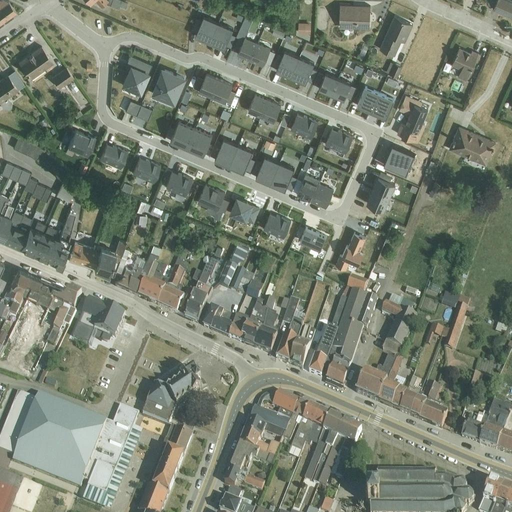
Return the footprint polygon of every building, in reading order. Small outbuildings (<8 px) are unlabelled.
[(0,0),(0,21),(16,11),(9,0),(8,0),(0,0)] [(511,0),(496,0),(494,6),(493,8),(511,16),(511,0)] [(341,4),(340,27),(354,28),(354,26),(370,27),(371,5),(341,4)] [(202,20),(197,32),(196,35),(203,38),(210,41),(219,21),(204,15),(202,20)] [(395,15),(380,48),(395,54),(401,39),(405,41),(413,23),(395,15)] [(197,32),(202,20),(196,18),(192,29),(197,32)] [(219,21),(210,41),(218,45),(225,48),(226,44),(231,33),(234,27),(219,21)] [(311,23),(299,22),(299,32),(310,33),(311,23)] [(231,33),(226,44),(232,46),(237,35),(231,33)] [(239,50),(245,37),(239,35),(233,48),(239,50)] [(245,37),(239,50),(238,53),(251,59),(259,40),(246,35),(245,37)] [(259,40),(251,59),(264,64),(265,61),(270,50),(271,46),(259,40)] [(361,47),(357,57),(363,59),(369,45),(365,44),(363,48),(361,47)] [(42,45),(19,61),(30,77),(31,76),(32,77),(45,68),(44,68),(53,60),(42,45)] [(459,46),(452,64),(461,68),(458,76),(467,80),(479,52),(468,48),(467,50),(459,46)] [(283,55),(278,67),(277,70),(284,73),(291,76),(300,55),(285,49),(283,55)] [(270,50),(265,61),(271,64),(276,52),(270,50)] [(130,66),(122,83),(140,90),(152,63),(130,53),(127,60),(126,62),(125,63),(130,66)] [(278,67),(283,55),(277,53),(272,64),(278,67)] [(300,55),(291,76),(299,79),(306,82),(307,79),(312,67),(315,62),(300,55)] [(391,61),(386,71),(397,76),(402,65),(395,62),(391,61)] [(66,66),(51,75),(59,86),(73,76),(66,66)] [(312,67),(307,79),(313,81),(318,70),(312,67)] [(163,68),(152,93),(174,102),(185,77),(163,68)] [(320,85),(325,73),(319,70),(314,82),(320,85)] [(325,73),(320,85),(319,88),(331,93),(339,77),(326,71),(325,73)] [(205,78),(200,89),(212,95),(213,94),(220,78),(207,72),(205,78)] [(8,73),(0,78),(0,100),(1,100),(3,104),(3,106),(5,107),(7,107),(9,107),(10,106),(11,105),(11,103),(10,101),(9,100),(8,99),(6,96),(18,88),(8,73)] [(200,89),(205,78),(199,75),(194,86),(200,89)] [(339,77),(331,93),(344,99),(346,96),(351,84),(352,82),(339,77)] [(213,94),(212,95),(225,100),(230,89),(233,83),(220,78),(213,94)] [(73,81),(69,84),(73,91),(78,88),(73,81)] [(351,84),(346,96),(352,98),(357,87),(351,84)] [(372,111),(380,92),(365,86),(357,104),(372,111)] [(230,89),(225,100),(232,103),(236,91),(230,89)] [(186,90),(181,101),(187,103),(192,92),(186,90)] [(380,92),(372,111),(387,117),(395,98),(380,92)] [(261,116),(268,99),(266,98),(256,93),(248,110),(261,116)] [(136,114),(141,103),(130,98),(125,109),(136,114)] [(415,103),(421,106),(423,102),(414,98),(413,102),(405,99),(400,109),(410,113),(415,103)] [(268,99),(261,116),(274,121),(281,104),(268,99)] [(141,103),(136,114),(148,119),(152,108),(141,103)] [(182,103),(179,109),(186,111),(188,106),(182,103)] [(415,103),(410,113),(407,121),(406,124),(402,122),(398,132),(418,141),(425,123),(422,122),(428,108),(421,106),(415,103)] [(224,108),(221,116),(228,119),(231,112),(224,108)] [(203,112),(201,118),(207,121),(210,115),(203,112)] [(285,112),(280,123),(286,125),(291,114),(285,112)] [(298,113),(291,128),(312,137),(319,120),(311,118),(304,115),(298,113)] [(45,116),(39,120),(42,124),(48,120),(45,116)] [(189,142),(196,127),(180,120),(171,140),(188,147),(189,142)] [(49,121),(46,124),(51,132),(55,129),(49,121)] [(459,124),(449,148),(487,164),(497,141),(459,124)] [(189,142),(188,147),(204,154),(213,134),(196,127),(189,142)] [(71,135),(68,144),(80,150),(80,151),(87,155),(95,136),(87,132),(87,133),(75,128),(74,130),(72,129),(70,134),(71,135)] [(332,128),(326,143),(346,152),(353,135),(346,132),(339,129),(339,130),(332,128)] [(18,148),(23,137),(18,134),(13,146),(18,148)] [(23,137),(18,148),(24,151),(29,139),(23,137)] [(221,145),(216,156),(215,159),(221,161),(230,165),(239,143),(225,137),(221,145)] [(29,139),(24,151),(30,154),(35,142),(29,139)] [(35,142),(30,154),(35,157),(44,147),(40,145),(39,143),(38,143),(35,142)] [(106,142),(99,158),(120,166),(127,149),(120,146),(113,144),(112,144),(106,142)] [(216,156),(221,145),(216,143),(211,154),(216,156)] [(239,143),(230,165),(238,169),(241,170),(244,171),(246,168),(254,149),(239,143)] [(44,147),(35,157),(41,162),(49,152),(44,147)] [(254,149),(246,168),(251,171),(259,152),(254,149)] [(49,152),(41,162),(46,166),(48,162),(54,156),(51,153),(49,152)] [(262,162),(257,173),(256,176),(262,179),(271,183),(280,161),(266,154),(262,162)] [(48,162),(46,166),(50,170),(58,160),(54,156),(48,162)] [(139,156),(133,172),(153,180),(160,163),(153,161),(146,158),(145,159),(139,156)] [(12,168),(13,163),(6,160),(6,161),(5,164),(1,172),(8,175),(12,168)] [(58,160),(50,170),(55,173),(63,164),(58,160)] [(257,173),(262,162),(256,160),(251,171),(257,173)] [(280,161),(271,183),(280,186),(286,189),(287,186),(295,167),(280,161)] [(348,162),(345,169),(351,172),(354,165),(348,162)] [(12,168),(8,175),(17,179),(17,178),(20,172),(21,171),(22,167),(13,163),(12,168)] [(63,164),(55,173),(62,179),(64,176),(68,168),(63,164)] [(328,166),(326,172),(332,175),(334,169),(328,166)] [(17,178),(17,179),(26,182),(29,176),(30,171),(22,167),(21,171),(20,172),(17,178)] [(295,167),(287,186),(293,189),(301,169),(295,167)] [(172,170),(166,186),(186,195),(194,178),(186,175),(179,172),(179,173),(172,170)] [(2,189),(8,191),(12,177),(6,175),(2,189)] [(29,176),(26,182),(24,187),(33,190),(37,181),(37,179),(29,176)] [(312,199),(319,183),(305,176),(297,194),(312,200),(312,199)] [(373,189),(390,196),(395,183),(379,176),(373,189)] [(63,179),(56,193),(58,194),(59,195),(69,199),(76,186),(63,179)] [(37,181),(33,190),(31,193),(39,196),(41,197),(46,185),(44,184),(37,181)] [(124,181),(121,188),(130,192),(133,184),(124,181)] [(434,182),(429,194),(436,197),(441,185),(434,182)] [(216,214),(223,197),(225,192),(206,183),(198,201),(208,206),(207,210),(216,214)] [(319,183),(312,199),(318,201),(317,202),(326,206),(334,189),(319,183)] [(46,185),(41,197),(47,199),(51,187),(48,186),(46,185)] [(390,196),(373,189),(367,203),(384,210),(390,196)] [(0,210),(5,198),(7,199),(8,197),(9,196),(1,192),(0,191),(0,210)] [(172,199),(181,203),(184,195),(175,191),(172,199)] [(5,198),(0,210),(0,237),(2,239),(9,222),(12,216),(11,215),(9,214),(13,204),(8,202),(10,198),(8,197),(7,199),(5,198)] [(223,197),(216,214),(215,216),(219,219),(223,210),(225,211),(230,200),(223,197)] [(238,197),(231,212),(253,222),(260,207),(253,204),(253,203),(238,197)] [(140,199),(137,210),(141,211),(142,208),(147,210),(150,203),(140,199)] [(153,204),(150,212),(159,216),(162,208),(153,204)] [(12,216),(9,222),(17,226),(23,212),(15,209),(14,208),(11,215),(12,216)] [(59,236),(50,259),(60,263),(75,212),(69,210),(59,236)] [(23,212),(17,226),(27,229),(29,223),(32,216),(31,216),(23,212)] [(270,212),(264,228),(284,237),(291,220),(284,217),(277,214),(277,215),(270,212)] [(137,213),(136,221),(140,222),(140,223),(146,224),(147,214),(137,213)] [(34,225),(43,229),(43,228),(46,222),(45,222),(37,218),(34,225)] [(9,222),(2,239),(3,239),(10,242),(12,238),(17,226),(9,222)] [(21,242),(20,246),(24,248),(29,250),(45,257),(50,259),(59,236),(53,233),(44,229),(43,229),(34,225),(29,223),(27,229),(21,242)] [(44,229),(53,233),(56,227),(48,223),(47,223),(44,229)] [(12,238),(10,242),(11,242),(18,245),(20,246),(21,242),(27,229),(17,226),(12,238)] [(306,226),(300,239),(321,248),(326,235),(306,226)] [(354,236),(356,232),(355,231),(349,244),(350,244),(349,245),(347,244),(343,255),(341,254),(336,264),(351,271),(366,236),(360,234),(358,238),(354,236)] [(169,282),(159,307),(184,319),(196,291),(191,289),(189,293),(186,294),(185,299),(180,297),(183,289),(180,288),(185,273),(187,274),(187,273),(187,270),(186,268),(185,267),(182,266),(185,260),(184,259),(194,238),(190,236),(169,282)] [(100,248),(94,266),(113,274),(115,270),(123,246),(126,240),(119,237),(115,249),(101,244),(100,248)] [(94,266),(100,248),(75,240),(69,258),(94,266)] [(239,241),(219,286),(228,290),(237,268),(238,269),(242,259),(244,259),(249,245),(239,241)] [(141,264),(129,294),(130,294),(139,299),(153,264),(160,246),(152,243),(145,261),(148,262),(146,266),(141,264)] [(217,244),(214,252),(220,255),(223,246),(217,244)] [(123,246),(115,270),(120,272),(129,248),(123,246)] [(29,250),(24,248),(23,249),(45,258),(45,257),(29,250)] [(191,250),(187,258),(192,261),(196,252),(191,250)] [(196,291),(184,319),(198,325),(213,291),(206,288),(210,279),(212,279),(220,257),(212,253),(212,255),(208,263),(203,275),(199,285),(196,291)] [(141,264),(143,260),(144,257),(137,254),(131,268),(125,266),(116,288),(129,294),(141,264)] [(153,264),(139,299),(159,307),(169,282),(163,279),(168,269),(160,266),(159,267),(153,264)] [(14,305),(30,273),(19,268),(18,269),(11,284),(12,284),(5,301),(14,305)] [(246,297),(252,283),(243,279),(246,272),(239,269),(231,290),(246,297)] [(365,293),(370,280),(371,277),(354,270),(347,289),(342,299),(332,327),(330,326),(317,359),(316,358),(310,374),(322,378),(328,360),(354,289),(365,293)] [(199,285),(203,275),(197,272),(193,282),(199,285)] [(30,273),(14,305),(10,314),(16,317),(23,301),(28,303),(32,295),(40,277),(30,273)] [(40,277),(32,295),(42,299),(28,329),(17,324),(9,341),(30,351),(53,302),(61,286),(40,277)] [(252,283),(246,297),(246,298),(258,302),(258,301),(264,287),(252,282),(252,283)] [(267,316),(255,349),(271,355),(272,352),(279,332),(273,330),(275,324),(276,324),(278,318),(276,317),(277,315),(272,313),(276,302),(271,300),(272,296),(270,296),(274,287),(270,285),(264,303),(265,304),(262,310),(267,312),(266,315),(267,316)] [(61,286),(53,302),(61,305),(60,308),(57,307),(48,326),(52,328),(51,332),(53,333),(71,291),(61,286)] [(354,289),(328,360),(334,363),(327,380),(327,381),(343,388),(347,388),(347,385),(345,384),(354,357),(364,329),(355,325),(365,296),(365,293),(354,289)] [(406,289),(404,294),(414,298),(416,293),(406,289)] [(71,291),(53,333),(48,343),(55,347),(60,336),(59,335),(62,328),(64,329),(66,325),(69,327),(76,312),(75,311),(82,295),(72,291),(71,291)] [(458,305),(460,298),(445,293),(442,306),(455,310),(457,304),(458,305)] [(355,325),(364,329),(367,330),(378,301),(365,296),(355,325)] [(387,342),(403,349),(417,319),(414,317),(412,316),(412,315),(411,314),(411,315),(410,315),(414,306),(392,296),(389,305),(386,304),(382,313),(396,320),(387,342)] [(449,331),(447,339),(444,348),(449,349),(453,351),(470,300),(461,297),(460,298),(458,305),(449,331)] [(290,302),(287,312),(283,324),(288,325),(291,326),(288,337),(285,336),(278,358),(277,360),(291,366),(303,328),(306,317),(296,313),(299,303),(291,300),(290,302)] [(287,312),(290,302),(284,300),(281,310),(287,312)] [(246,342),(245,345),(255,349),(267,316),(266,315),(267,312),(262,310),(265,304),(264,303),(258,301),(258,302),(250,321),(243,340),(246,342)] [(84,327),(78,341),(89,345),(95,330),(116,339),(121,327),(126,317),(90,302),(83,317),(97,323),(96,325),(91,323),(89,329),(84,327)] [(0,306),(0,307),(0,319),(1,320),(6,322),(7,319),(11,310),(0,306)] [(211,331),(220,312),(213,309),(204,328),(211,331)] [(220,312),(211,331),(215,333),(230,339),(239,316),(236,315),(235,318),(220,312)] [(239,316),(230,339),(245,345),(246,342),(243,340),(250,321),(239,316)] [(498,324),(495,332),(501,334),(501,332),(506,333),(504,337),(507,338),(509,333),(506,332),(508,328),(498,324)] [(441,337),(443,330),(433,326),(426,345),(430,347),(434,337),(440,339),(441,337)] [(303,328),(291,366),(303,371),(315,332),(303,328)] [(443,330),(441,337),(447,339),(449,331),(444,330),(443,330)] [(399,358),(403,349),(387,342),(383,351),(399,358)] [(379,404),(398,361),(389,357),(383,369),(379,367),(376,377),(366,373),(362,381),(359,380),(355,391),(357,394),(379,404)] [(398,361),(379,404),(396,411),(400,413),(407,395),(408,393),(402,391),(406,382),(397,378),(397,377),(396,377),(403,360),(399,358),(398,361)] [(413,360),(410,368),(416,370),(418,361),(413,360)] [(146,409),(143,416),(169,426),(178,408),(206,390),(201,383),(202,383),(194,371),(187,375),(184,375),(181,376),(181,379),(182,381),(168,391),(167,390),(166,391),(155,387),(146,409)] [(475,374),(467,400),(476,403),(483,377),(475,374)] [(407,395),(400,413),(412,418),(421,394),(422,391),(420,390),(414,388),(417,381),(413,380),(408,393),(407,395)] [(421,394),(412,418),(420,421),(435,386),(432,385),(428,383),(423,395),(421,394)] [(435,386),(420,421),(442,430),(448,414),(439,410),(441,406),(435,403),(441,389),(435,386)] [(280,392),(277,397),(276,397),(271,401),(270,403),(273,407),(280,411),(278,415),(291,421),(299,401),(280,392)] [(0,450),(15,456),(37,400),(19,393),(0,440),(0,450)] [(37,400),(15,456),(13,462),(81,489),(84,480),(90,483),(88,488),(107,496),(139,414),(137,413),(136,413),(121,407),(117,416),(114,425),(107,422),(39,395),(37,400)] [(286,433),(285,435),(283,439),(290,442),(297,426),(300,427),(301,428),(310,406),(299,401),(291,421),(290,422),(286,433)] [(489,419),(480,444),(497,451),(506,428),(498,426),(500,419),(508,421),(511,411),(511,408),(511,406),(506,405),(504,405),(494,402),(489,415),(488,419),(489,419)] [(301,428),(300,427),(288,455),(290,456),(299,460),(306,443),(307,443),(320,411),(310,406),(301,428)] [(261,410),(258,409),(255,408),(251,419),(280,431),(279,433),(285,435),(286,433),(290,422),(286,420),(276,416),(261,410)] [(320,411),(307,443),(307,444),(310,446),(311,444),(318,447),(322,438),(331,416),(320,411)] [(488,419),(489,415),(484,413),(483,416),(479,415),(475,425),(468,422),(462,438),(480,444),(489,419),(488,419)] [(322,438),(318,447),(315,454),(305,480),(311,483),(318,466),(320,467),(313,484),(319,486),(344,422),(331,416),(322,438)] [(498,426),(506,428),(508,421),(500,419),(498,426)] [(245,433),(261,439),(262,439),(266,427),(250,421),(245,433)] [(506,428),(497,451),(511,456),(511,422),(508,421),(506,428)] [(344,422),(319,486),(326,488),(331,475),(345,442),(347,443),(355,427),(344,422)] [(162,511),(193,435),(184,432),(171,427),(148,486),(149,487),(138,511),(162,511)] [(345,442),(331,475),(343,479),(362,431),(355,427),(347,443),(345,442)] [(240,445),(275,459),(280,447),(272,443),(270,448),(259,444),(261,439),(245,433),(240,445)] [(230,471),(243,476),(245,470),(243,469),(243,467),(246,468),(248,463),(250,464),(252,458),(272,467),(275,459),(240,445),(230,471)] [(243,476),(230,471),(225,484),(239,489),(241,484),(262,492),(265,485),(243,476)] [(378,492),(368,492),(368,504),(371,504),(370,511),(465,511),(466,511),(464,507),(465,506),(469,506),(473,503),(474,497),(470,493),(465,493),(467,488),(463,483),(456,483),(446,479),(437,479),(437,475),(378,473),(378,492)] [(501,496),(504,487),(490,481),(482,500),(484,501),(479,511),(492,511),(499,495),(501,496)] [(499,495),(492,511),(503,511),(511,494),(511,490),(504,487),(501,496),(499,495)] [(230,489),(228,495),(239,499),(241,493),(230,489)] [(511,511),(511,494),(503,511),(511,511)] [(250,509),(254,510),(260,498),(256,496),(250,509)] [(253,511),(254,510),(250,509),(226,499),(224,505),(223,505),(220,511),(253,511)] [(326,499),(322,510),(325,511),(329,511),(333,502),(326,499)]
